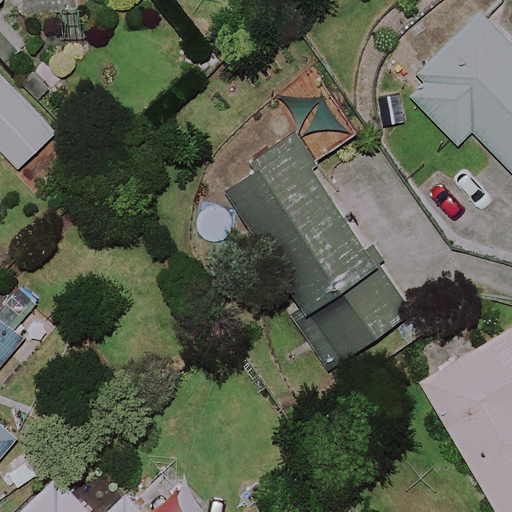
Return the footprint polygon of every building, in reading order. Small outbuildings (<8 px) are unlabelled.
[(72,43),(68,9),(38,12),(41,46),(72,43)] [(418,83),(407,94),(456,143),(467,132),(511,177),(511,176),(511,45),(476,9),(410,75),(418,83)] [(55,133),(0,74),(0,148),(18,168),(55,133)] [(410,312),(292,138),(222,185),(340,360),(410,312)] [(0,363),(24,336),(0,314),(0,454),(15,437),(0,423),(0,363)] [(511,511),(511,331),(511,330),(421,382),(496,511),(511,511)] [(110,511),(93,511),(59,477),(23,511),(146,511),(129,494),(110,511)]
